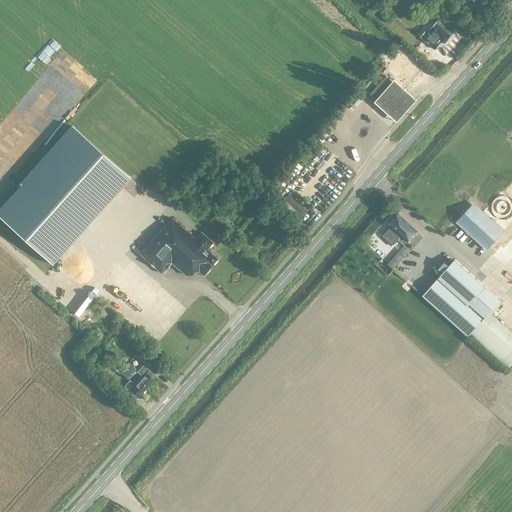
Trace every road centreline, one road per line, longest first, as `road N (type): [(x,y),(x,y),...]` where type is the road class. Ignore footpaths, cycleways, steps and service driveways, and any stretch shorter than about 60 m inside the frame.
road 1 (secondary): [(78,511),(511,26)]
road 2 (track): [(248,321),(208,288),(54,287),(0,238)]
road 3 (unknown): [(376,178),(482,269)]
